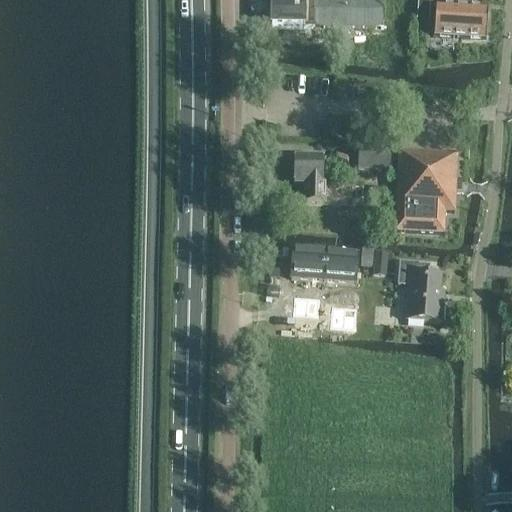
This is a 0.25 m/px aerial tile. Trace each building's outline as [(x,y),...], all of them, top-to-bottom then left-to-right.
[(271,0),(271,30),(314,30),(315,0),(314,0),(271,0)] [(315,0),(315,29),(386,29),(385,0),(315,0)] [(453,0),(453,9),(436,7),(434,37),(486,41),(488,11),(472,10),(472,0),(453,0)] [(417,20),(428,21),(430,2),(419,1),(417,20)] [(390,171),(391,151),(359,149),(358,170),(390,171)] [(454,215),(457,157),(399,154),(395,234),(444,236),(445,214),(454,215)] [(324,206),(325,186),(323,186),(323,161),(294,160),(293,186),(304,186),(304,206),(324,206)] [(355,286),(357,257),(293,251),(291,281),(355,286)] [(375,256),(373,277),(386,278),(388,257),(375,256)] [(441,326),(442,307),(438,306),(440,279),(429,279),(430,267),(399,264),(397,288),(409,289),(407,323),(441,326)] [(330,313),(329,330),(347,332),(348,314),(330,313)]
